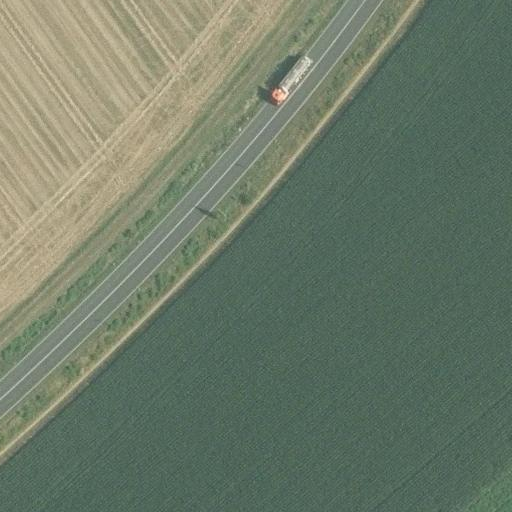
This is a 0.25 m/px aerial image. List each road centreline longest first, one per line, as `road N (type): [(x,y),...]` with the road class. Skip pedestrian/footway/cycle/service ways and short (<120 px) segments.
road 1 (track): [(0,491),(77,421),(422,0)]
road 2 (primary): [(365,0),(216,185),(0,406)]
road 3 (track): [(0,372),(308,0)]
